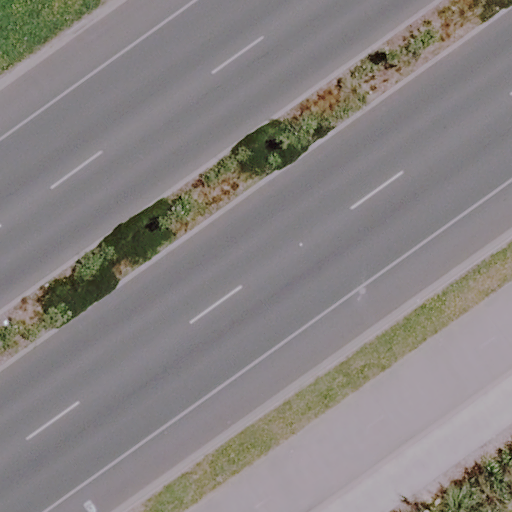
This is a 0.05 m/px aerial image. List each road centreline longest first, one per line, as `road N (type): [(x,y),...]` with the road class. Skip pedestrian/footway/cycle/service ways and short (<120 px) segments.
road 1 (secondary): [(511,119),(0,472)]
road 2 (secondary): [(0,99),(142,0)]
